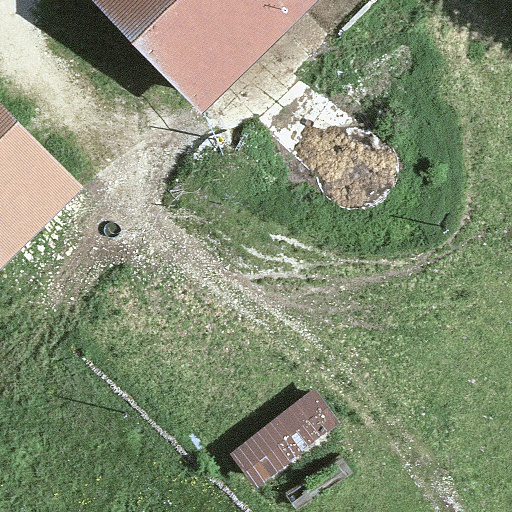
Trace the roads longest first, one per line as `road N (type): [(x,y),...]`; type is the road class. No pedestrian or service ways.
road 1 (track): [(511,505),(403,357),(181,159),(112,160)]
road 2 (track): [(0,378),(82,295),(117,227),(112,160)]
road 3 (unclassified): [(112,160),(36,0)]
